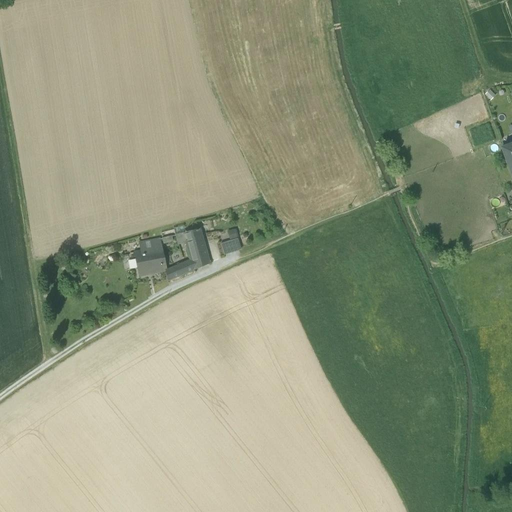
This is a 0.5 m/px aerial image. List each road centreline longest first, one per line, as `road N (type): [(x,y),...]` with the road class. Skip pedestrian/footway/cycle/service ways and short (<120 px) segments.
road 1 (track): [(49,361),(0,88)]
road 2 (unclassified): [(232,256),(0,398)]
